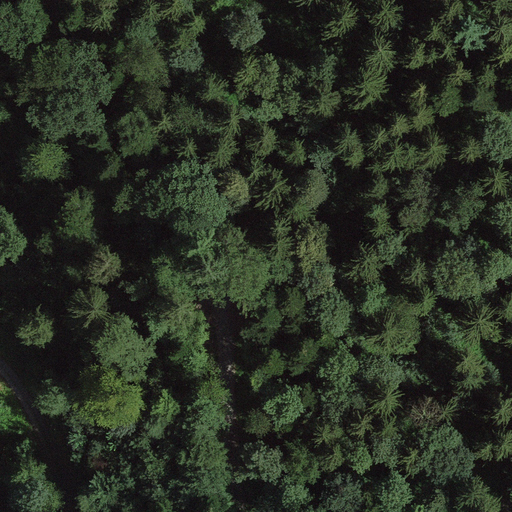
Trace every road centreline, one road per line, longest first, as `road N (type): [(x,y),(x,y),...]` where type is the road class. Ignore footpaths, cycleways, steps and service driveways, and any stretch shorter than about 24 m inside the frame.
road 1 (track): [(61,0),(215,269),(242,511)]
road 2 (track): [(51,511),(0,387)]
